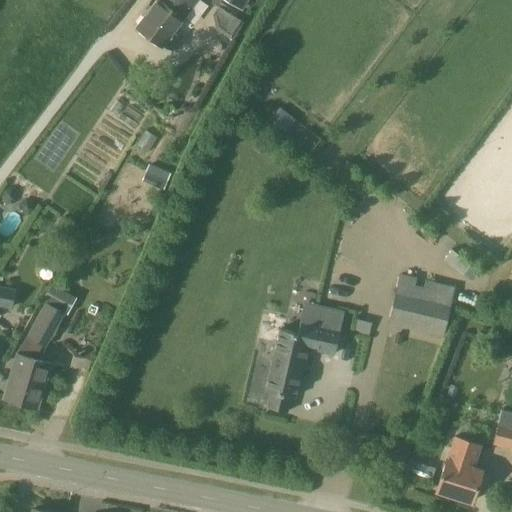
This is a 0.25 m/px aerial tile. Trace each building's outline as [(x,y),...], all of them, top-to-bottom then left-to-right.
[(175,30),(198,0),(161,0),(161,1),(159,0),(157,0),(137,27),(162,47),(163,46),(167,49),(172,50),(178,48),(181,44),(182,38),(179,32),(175,30)] [(247,0),(227,0),(242,9),(247,0)] [(263,126),(279,139),(294,119),(278,106),(263,126)] [(337,252),(326,269),(384,305),(395,287),(337,252)] [(66,313),(65,314),(67,315),(76,299),(51,284),(48,288),(40,303),(44,304),(46,301),(66,313)] [(0,307),(13,309),(16,289),(0,285),(0,307)] [(443,339),(450,308),(395,294),(388,325),(443,339)] [(46,301),(44,304),(27,335),(47,347),(65,314),(66,313),(46,301)] [(267,407),(287,412),(291,396),(295,397),(303,363),(305,363),(310,345),(318,347),(317,350),(334,354),(340,330),(312,324),(309,336),(280,329),(265,390),(271,391),(267,407)] [(38,409),(51,364),(17,353),(3,398),(38,409)] [(511,448),(511,411),(502,409),(498,422),(493,444),(511,448)] [(474,468),(482,444),(454,435),(446,459),(436,491),(471,502),(481,470),(474,468)] [(431,478),(435,467),(409,458),(405,469),(431,478)]
